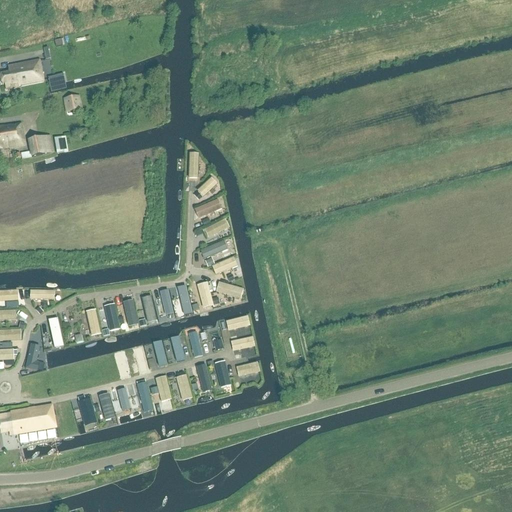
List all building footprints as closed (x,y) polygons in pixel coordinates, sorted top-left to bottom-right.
[(5,85),(6,91),(18,88),(18,87),(43,82),(40,62),(8,68),(9,73),(0,75),(0,76),(2,86),(5,85)] [(79,97),(64,100),(66,114),(81,111),(79,97)] [(24,147),(21,125),(6,127),(5,125),(0,125),(0,150),(8,150),(24,147)] [(28,142),(31,159),(55,155),(50,138),(28,142)] [(189,154),(188,180),(197,180),(198,155),(189,154)] [(212,179),(197,192),(203,198),(217,185),(212,179)] [(217,201),(194,211),(198,220),(221,210),(217,201)] [(225,221),(204,231),(208,239),(229,229),(225,221)] [(223,242),(201,252),(204,260),(227,251),(223,242)] [(233,260),(212,268),(216,276),(237,267),(233,260)] [(207,284),(197,287),(203,310),(213,307),(207,284)] [(243,291),(219,285),(216,293),(241,300),(243,291)] [(17,292),(0,293),(0,302),(18,302),(17,292)] [(53,293),(30,293),(30,300),(53,301),(53,293)] [(151,298),(142,300),(147,324),(157,322),(151,298)] [(132,302),(123,304),(128,328),(138,326),(132,302)] [(114,306),(104,309),(110,333),(119,331),(114,306)] [(15,312),(0,312),(0,321),(16,321),(15,312)] [(94,312),(85,314),(91,337),(100,335),(94,312)] [(247,318),(226,323),(229,332),(250,327),(247,318)] [(202,355),(196,331),(187,334),(193,357),(202,355)] [(20,332),(0,332),(0,342),(20,342),(20,332)] [(179,339),(171,341),(177,365),(185,362),(179,339)] [(252,339),(231,343),(233,353),(254,348),(252,339)] [(161,344),(154,346),(160,368),(167,367),(161,344)] [(13,352),(0,352),(0,361),(13,361),(13,352)] [(225,363),(215,366),(221,390),(230,387),(225,363)] [(257,364),(237,369),(239,379),(259,374),(257,364)] [(205,367),(196,369),(203,394),(212,392),(205,367)] [(185,377),(176,380),(182,402),(191,400),(185,377)] [(165,378),(156,381),(162,403),(171,401),(165,378)] [(147,384),(136,387),(144,417),(154,414),(147,384)] [(108,396),(99,398),(105,422),(115,419),(108,396)] [(56,429),(52,407),(11,414),(11,415),(0,416),(0,430),(1,434),(9,433),(10,436),(56,429)]
